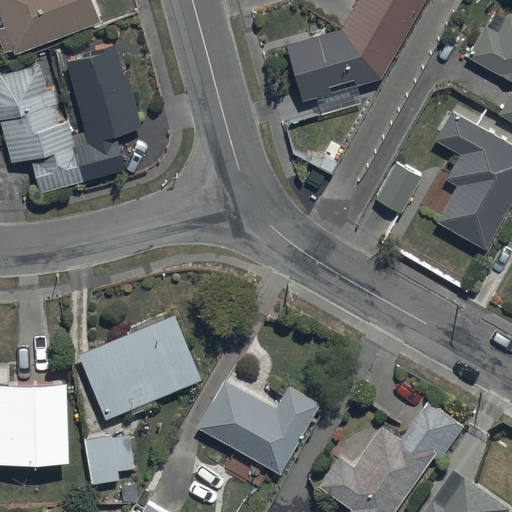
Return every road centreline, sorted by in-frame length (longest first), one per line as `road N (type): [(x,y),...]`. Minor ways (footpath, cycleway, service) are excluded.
road 1 (residential): [(511,375),(289,244),(247,197)]
road 2 (residential): [(247,197),(87,240),(0,248)]
road 3 (residential): [(247,197),(192,0)]
